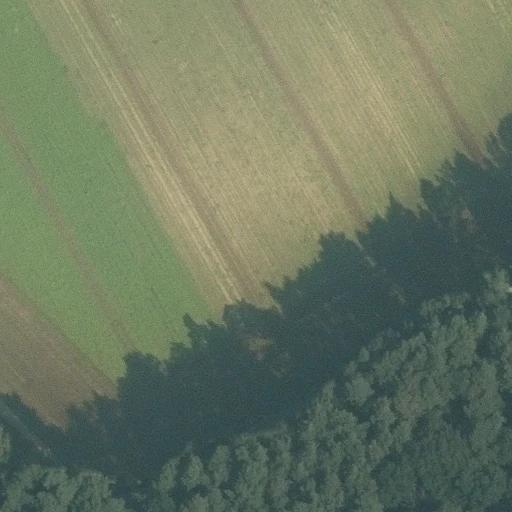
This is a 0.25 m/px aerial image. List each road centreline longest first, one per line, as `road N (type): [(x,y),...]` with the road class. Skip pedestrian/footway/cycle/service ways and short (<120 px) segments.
road 1 (track): [(511,295),(152,511)]
road 2 (track): [(0,407),(103,511)]
